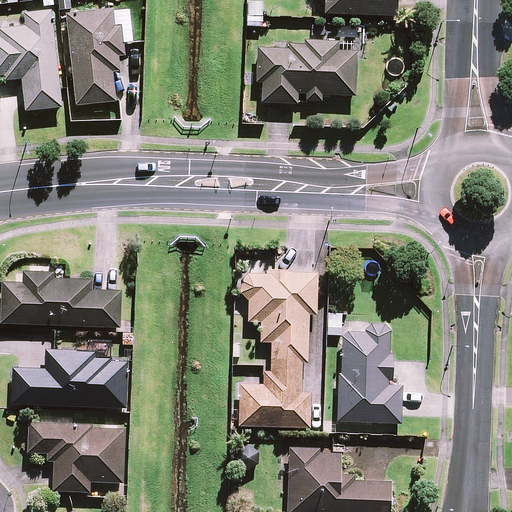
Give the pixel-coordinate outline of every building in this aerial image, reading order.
[(263,1),(250,0),(246,0),(245,30),(262,31),(263,1)] [(332,2),(332,16),(404,19),(404,0),(323,0),(324,2),(332,2)] [(118,25),(116,8),(68,13),(77,96),(78,105),(118,101),(115,72),(123,71),(121,56),(128,55),(126,42),(124,25),(118,25)] [(0,36),(0,75),(6,75),(7,81),(24,79),(27,111),(64,107),(62,88),(54,9),(26,12),(28,26),(1,28),(2,37),(0,36)] [(357,28),(337,27),(336,40),(356,41),(357,28)] [(329,98),(362,99),(364,54),(346,53),(346,45),(311,43),(311,47),(295,46),(295,51),(264,50),(262,86),(269,86),(269,106),(305,107),(305,97),(313,97),(313,103),(329,104),(329,98)] [(270,273),(248,272),(241,279),(240,291),(247,299),(248,299),(247,320),(261,321),(261,340),(272,341),(271,369),(263,369),(263,383),(240,382),(239,424),(309,426),(311,390),(302,390),(303,360),(308,360),(309,313),(317,313),(318,272),(289,271),(289,268),(270,268),(270,273)] [(54,276),(54,271),(23,269),(22,281),(8,280),(2,280),(1,322),(120,326),(121,289),(92,287),(92,278),(54,276)] [(341,334),(341,319),(328,318),(328,334),(341,334)] [(390,352),(391,329),(384,322),(372,321),(365,328),(364,330),(348,330),(342,335),(341,372),(339,372),(337,419),(401,421),(403,384),(389,383),(389,379),(393,379),(394,352),(390,352)] [(111,359),(111,355),(97,355),(97,349),(55,347),(46,347),(45,367),(14,366),(12,403),(125,408),(127,360),(111,359)] [(47,451),(46,459),(54,460),(52,489),(90,490),(91,480),(124,482),(126,428),(92,426),(93,423),(29,420),(28,450),(47,451)] [(389,511),(390,479),(354,478),(354,471),(340,471),(340,451),(319,451),(319,446),(289,445),(286,511),(389,511)]
